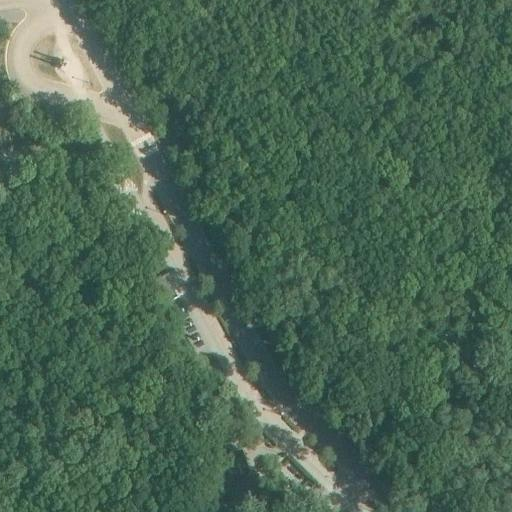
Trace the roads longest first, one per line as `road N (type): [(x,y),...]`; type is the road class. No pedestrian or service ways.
road 1 (tertiary): [(394,511),(269,378),(128,116)]
road 2 (unknown): [(511,339),(469,330),(393,348),(311,354),(186,427),(179,436),(178,511)]
road 3 (unclassified): [(128,116),(36,91),(19,70),(19,45),(35,24),(79,23)]
